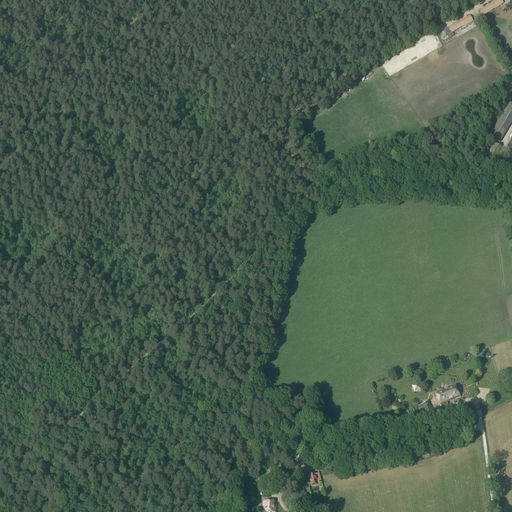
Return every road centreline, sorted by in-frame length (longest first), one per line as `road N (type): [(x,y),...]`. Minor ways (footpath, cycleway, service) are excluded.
road 1 (track): [(0,486),(288,234),(305,190),(259,134)]
road 2 (track): [(19,465),(111,434),(228,412),(254,389),(267,252)]
road 3 (track): [(228,412),(281,443),(411,422),(473,401),(493,511)]
road 4 (track): [(259,134),(37,275),(15,306)]
road 5 (track): [(301,205),(318,200),(333,167),(414,141),(511,87)]
road 6 (track): [(468,0),(259,134)]
road 7 (track): [(140,0),(259,134)]
road 8 (track): [(511,342),(494,242),(511,211)]
road 9 (track): [(15,306),(105,392)]
